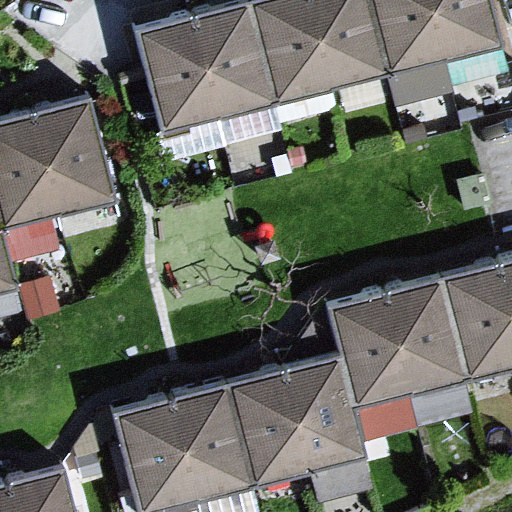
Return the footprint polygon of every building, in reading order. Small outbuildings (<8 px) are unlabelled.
[(156,120),(271,91),(247,0),(212,0),(131,20),(156,120)] [(247,0),(271,91),(383,64),(366,0),(247,0)] [(366,0),(383,64),(495,36),(486,0),(366,0)] [(0,108),(0,218),(113,192),(88,87),(0,108)] [(0,276),(10,274),(0,233),(0,276)] [(511,250),(439,268),(464,369),(511,356),(511,250)] [(349,397),(464,369),(439,268),(324,296),(349,397)] [(225,374),(249,471),(358,445),(334,348),(225,374)] [(249,471),(225,374),(110,402),(134,500),(249,471)] [(68,511),(56,462),(0,476),(0,511),(68,511)]
